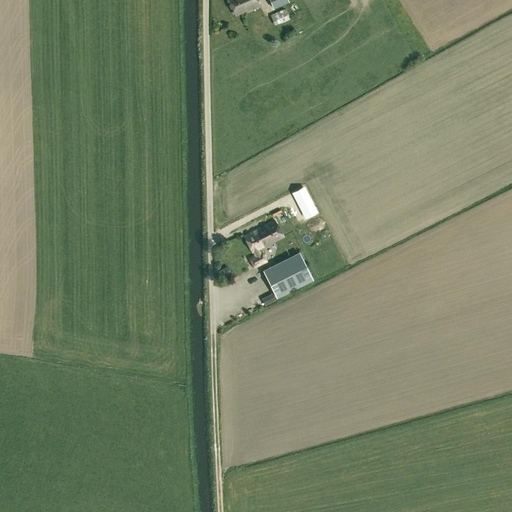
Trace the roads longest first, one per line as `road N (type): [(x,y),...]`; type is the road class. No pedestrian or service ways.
road 1 (unclassified): [(203,0),(211,332)]
road 2 (track): [(211,332),(219,511)]
